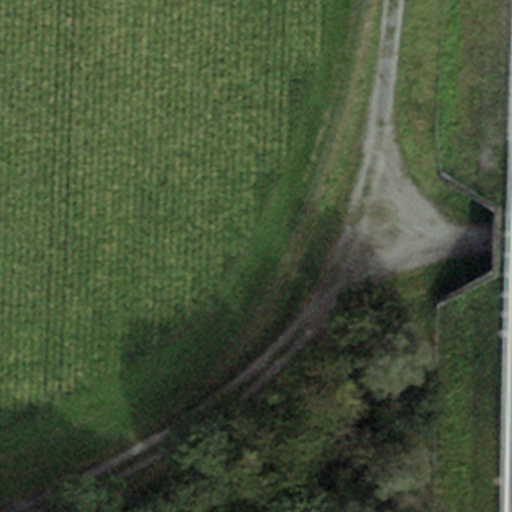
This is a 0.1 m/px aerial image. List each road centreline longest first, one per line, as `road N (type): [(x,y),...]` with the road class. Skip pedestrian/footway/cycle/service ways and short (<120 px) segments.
road 1 (track): [(372,236),(119,429),(0,479)]
road 2 (track): [(372,236),(390,0)]
road 3 (track): [(511,233),(427,241),(372,236)]
